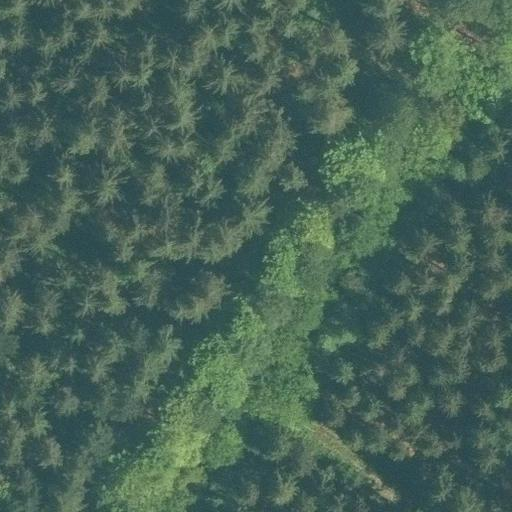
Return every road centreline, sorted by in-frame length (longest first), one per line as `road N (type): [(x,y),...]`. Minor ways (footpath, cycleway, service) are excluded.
road 1 (track): [(131,511),(469,33),(511,8)]
road 2 (track): [(438,511),(219,387)]
